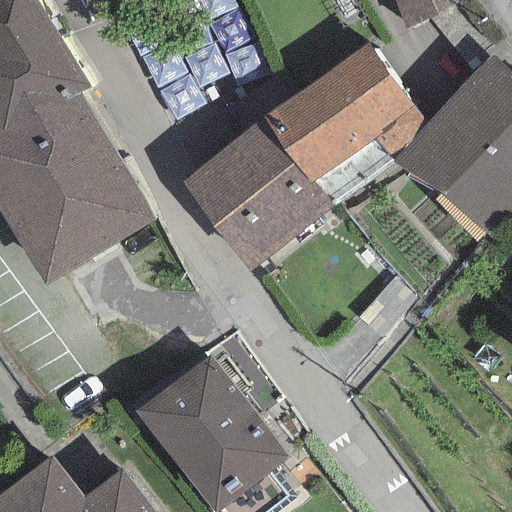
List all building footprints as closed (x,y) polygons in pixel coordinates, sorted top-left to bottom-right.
[(37,0),(0,0),(0,136),(1,139),(78,92),(89,86),(37,0)] [(394,0),(406,29),(463,0),(394,0)] [(369,45),(262,116),(281,150),(334,206),(392,162),(426,125),(369,45)] [(511,214),(511,71),(492,55),(426,125),(392,162),(490,239),(511,214)] [(0,136),(0,213),(43,287),(155,221),(78,92),(1,139),(0,136)] [(281,150),(262,116),(183,183),(249,271),(334,206),(281,150)] [(208,357),(135,412),(210,511),(213,511),(285,458),(208,357)] [(52,455),(0,494),(0,511),(153,511),(121,470),(85,498),(52,455)]
